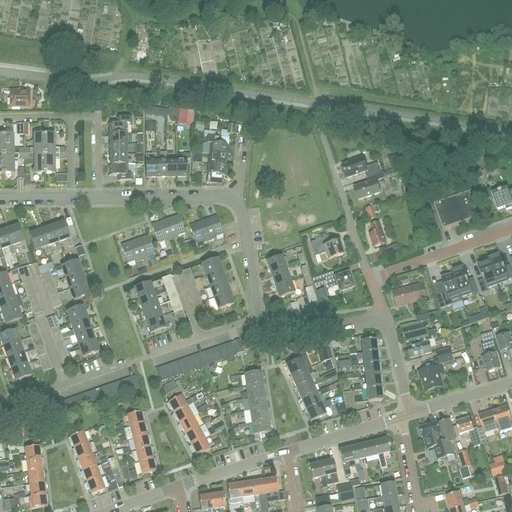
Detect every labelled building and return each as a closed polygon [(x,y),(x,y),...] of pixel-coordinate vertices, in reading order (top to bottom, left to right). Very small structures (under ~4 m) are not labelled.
[(385,57),(385,43),(372,44),(373,58),(385,57)] [(477,72),(488,72),(489,56),(478,56),(477,72)] [(30,92),(10,92),(10,108),(30,108),(30,92)] [(145,107),(145,114),(158,116),(159,109),(145,107)] [(169,108),(167,116),(178,118),(179,110),(169,108)] [(179,119),(193,121),(194,112),(180,110),(179,119)] [(110,134),(128,134),(127,125),(132,124),(132,118),(117,118),(117,124),(110,124),(110,134)] [(147,121),(146,130),(155,130),(156,122),(147,121)] [(227,123),(226,132),(235,133),(236,124),(227,123)] [(44,155),(65,155),(65,149),(55,149),(54,135),(48,135),(48,127),(44,127),(44,135),(44,155)] [(128,145),(128,134),(110,134),(110,145),(128,145)] [(34,149),(24,149),(24,155),(44,155),(44,135),(34,135),(34,149)] [(14,136),(3,136),(3,156),(24,155),(24,149),(14,149),(14,136)] [(202,154),(209,155),(227,156),(229,138),(220,137),(220,139),(206,138),(205,144),(203,144),(202,154)] [(128,145),(110,145),(110,155),(128,155),(128,145)] [(146,155),(146,178),(156,178),(156,155),(156,151),(156,149),(152,149),(152,155),(146,155)] [(156,178),(166,178),(166,160),(166,153),(160,153),(160,151),(156,151),(156,155),(156,178)] [(193,153),(192,163),(201,164),(202,154),(193,153)] [(176,177),(188,177),(187,160),(190,160),(190,154),(176,155),(176,159),(176,177)] [(24,155),(3,156),(4,175),(14,175),(14,160),(24,160),(24,155)] [(45,174),(44,155),(24,155),(24,160),(34,160),(34,174),(45,174)] [(65,155),(44,155),(45,174),(55,174),(55,159),(65,159),(65,155)] [(128,164),(128,155),(110,155),(110,165),(128,164)] [(209,155),(208,165),(226,167),(227,156),(209,155)] [(474,157),(469,159),(474,174),(482,172),(476,156),(474,157)] [(351,163),(342,166),(347,179),(365,172),(367,178),(380,174),(377,163),(366,167),(362,157),(350,162),(351,163)] [(176,177),(176,159),(166,160),(166,178),(176,177)] [(128,164),(110,165),(110,175),(118,175),(118,181),(133,181),(133,175),(135,175),(134,164),(128,164)] [(226,167),(208,165),(207,175),(225,177),(226,167)] [(369,184),(355,188),(359,200),(380,193),(376,181),(385,178),(384,173),(380,174),(367,178),(369,184)] [(507,188),(492,194),(498,212),(499,211),(505,208),(507,212),(508,212),(508,211),(511,209),(511,191),(509,193),(507,188)] [(434,204),(443,230),(479,218),(470,192),(434,204)] [(378,205),(366,209),(370,221),(376,218),(375,214),(380,212),(378,205)] [(165,221),(171,240),(177,238),(177,236),(184,234),(178,216),(171,219),(171,220),(165,222),(165,221)] [(203,221),(203,222),(209,241),(216,239),(215,237),(222,235),(216,217),(209,219),(209,220),(203,222),(203,221)] [(171,240),(165,221),(164,221),(165,222),(159,224),(158,223),(151,226),(157,243),(164,241),(165,242),(171,240)] [(209,241),(203,222),(202,222),(203,223),(197,225),(197,224),(189,226),(196,244),(202,242),(203,243),(209,241)] [(63,223),(52,227),(58,243),(59,242),(65,240),(68,248),(73,247),(69,238),(63,223)] [(378,223),(372,225),(374,233),(370,234),(375,248),(386,244),(378,223)] [(17,226),(6,230),(12,246),(19,243),(22,252),(27,250),(24,242),(23,242),(17,226)] [(52,227),(41,230),(47,247),(47,246),(54,244),(57,252),(61,251),(59,242),(58,243),(52,227)] [(0,232),(0,249),(0,250),(1,250),(8,247),(11,256),(15,254),(12,246),(6,230),(0,232)] [(41,230),(29,235),(34,251),(43,248),(46,256),(50,255),(47,246),(47,247),(41,230)] [(134,241),(141,260),(147,258),(147,256),(154,254),(147,236),(140,239),(140,240),(134,242),(134,241)] [(325,238),(329,237),(311,243),(315,256),(325,253),(328,260),(344,255),(340,241),(328,246),(325,238)] [(141,260),(134,241),(134,242),(128,244),(128,243),(120,246),(127,263),(134,261),(134,262),(141,260)] [(398,244),(385,249),(388,255),(400,251),(398,244)] [(81,247),(75,249),(79,258),(84,256),(81,247)] [(30,255),(24,257),(28,268),(35,265),(30,255)] [(488,259),(489,263),(497,285),(511,279),(511,272),(510,266),(504,268),(499,255),(488,259)] [(271,274),(286,269),(281,257),(267,262),(271,274)] [(205,277),(222,271),(218,259),(201,265),(205,277)] [(61,267),(65,279),(81,273),(77,261),(61,267)] [(487,288),(497,285),(489,263),(479,267),(483,279),(483,280),(478,282),(482,295),(489,293),(487,288)] [(451,272),(453,276),(460,297),(471,294),(473,298),(479,296),(473,279),(467,281),(463,268),(451,272)] [(290,281),(286,269),(271,274),(275,286),(290,281)] [(49,271),(40,274),(44,286),(53,283),(49,271)] [(222,271),(205,277),(209,288),(226,282),(222,271)] [(337,271),(312,279),(315,288),(325,284),(327,290),(337,286),(339,293),(355,288),(349,272),(339,276),(337,271)] [(69,290),(85,285),(81,273),(65,279),(69,290)] [(0,288),(10,285),(5,274),(0,275),(0,288)] [(450,301),(460,297),(453,276),(442,280),(447,292),(446,292),(447,293),(441,295),(446,308),(452,306),(450,301)] [(408,284),(406,278),(399,280),(401,286),(408,284)] [(294,293),(290,281),(275,286),(279,298),(294,293)] [(229,294),(226,282),(209,288),(213,299),(229,294)] [(138,300),(154,294),(150,283),(134,289),(138,300)] [(10,285),(0,288),(0,301),(13,297),(10,285)] [(73,302),(89,296),(85,285),(69,290),(73,302)] [(394,292),(397,306),(426,298),(422,285),(394,292)] [(312,290),(305,291),(308,306),(315,305),(312,290)] [(158,306),(154,294),(138,300),(142,311),(158,306)] [(229,294),(213,299),(217,311),(233,305),(229,294)] [(13,297),(0,301),(0,309),(1,314),(17,308),(13,297)] [(40,305),(38,301),(26,305),(28,309),(31,308),(40,305)] [(158,306),(142,311),(146,323),(162,317),(158,306)] [(70,324),(87,318),(82,307),(66,312),(69,319),(66,320),(68,325),(70,324)] [(22,320),(17,308),(1,314),(6,325),(22,320)] [(485,308),(479,310),(483,321),(489,319),(485,308)] [(440,312),(416,317),(418,324),(441,318),(440,312)] [(446,316),(442,317),(447,333),(451,331),(446,316)] [(166,329),(162,317),(146,323),(150,334),(166,329)] [(90,330),(87,318),(70,324),(74,335),(90,330)] [(425,324),(403,330),(406,342),(419,339),(420,343),(436,339),(434,330),(427,332),(425,324)] [(0,340),(3,348),(19,342),(15,330),(0,335),(0,340)] [(90,330),(74,335),(78,346),(94,341),(90,330)] [(511,341),(509,333),(496,338),(501,352),(507,350),(511,365),(511,341)] [(434,340),(436,347),(446,344),(444,337),(436,339),(434,340)] [(361,341),(362,353),(377,352),(376,346),(378,345),(378,339),(370,340),(370,339),(368,340),(369,340),(361,341)] [(237,354),(244,352),(239,340),(233,343),(237,354)] [(481,345),(485,357),(483,357),(485,365),(486,365),(488,372),(500,368),(495,354),(498,353),(494,340),(481,345)] [(98,352),(94,341),(78,346),(82,358),(98,352)] [(23,353),(19,342),(3,348),(7,359),(23,353)] [(429,342),(408,347),(410,358),(431,353),(429,342)] [(235,355),(231,343),(225,346),(229,358),(235,355)] [(225,346),(218,348),(222,360),(229,358),(225,346)] [(218,348),(211,351),(215,363),(222,360),(218,348)] [(438,358),(451,354),(449,349),(436,353),(438,358)] [(329,350),(317,353),(320,364),(332,359),(329,350)] [(211,351),(204,353),(208,365),(215,363),(211,351)] [(362,353),(364,365),(378,364),(378,358),(380,357),(379,351),(377,352),(362,353)] [(27,365),(23,353),(7,359),(11,370),(27,365)] [(204,353),(197,355),(201,367),(208,365),(204,353)] [(451,354),(438,358),(433,360),(435,367),(418,372),(419,376),(420,376),(425,392),(444,387),(440,374),(444,373),(442,365),(453,362),(451,354)] [(197,355),(190,358),(194,370),(201,367),(197,355)] [(286,365),(291,377),(307,370),(304,365),(308,363),(305,357),(302,359),(301,359),(286,365)] [(190,358),(183,360),(188,372),(194,370),(190,358)] [(183,360),(177,362),(181,375),(188,372),(183,360)] [(453,371),(464,367),(462,360),(451,364),(453,371)] [(177,362),(170,365),(174,377),(181,375),(177,362)] [(329,362),(324,364),(327,371),(332,369),(329,362)] [(364,365),(365,377),(380,376),(379,370),(381,370),(380,363),(378,364),(364,365)] [(31,376),(27,365),(11,370),(15,382),(31,376)] [(170,365),(163,367),(167,379),(174,377),(170,365)] [(156,370),(160,382),(167,379),(163,367),(156,370)] [(291,377),(296,388),(311,381),(309,375),(313,374),(310,369),(307,370),(291,377)] [(246,387),(263,384),(261,372),(244,374),(246,387)] [(365,377),(366,390),(381,388),(380,382),(382,382),(382,376),(380,376),(365,377)] [(136,377),(129,379),(133,391),(140,388),(136,377)] [(129,379),(122,382),(126,393),(133,391),(129,379)] [(311,381),(296,388),(300,399),(316,392),(311,381)] [(122,382),(115,384),(119,396),(126,393),(122,382)] [(174,383),(163,389),(169,399),(180,393),(174,383)] [(115,384),(109,386),(113,398),(119,396),(115,384)] [(263,384),(246,387),(247,399),(264,396),(263,384)] [(109,386),(102,389),(106,400),(113,398),(109,386)] [(208,389),(211,395),(220,392),(217,386),(208,389)] [(316,392),(300,399),(306,411),(322,404),(319,397),(330,392),(328,387),(316,392)] [(383,388),(381,388),(366,390),(368,402),(382,400),(382,394),(384,394),(383,388)] [(102,389),(95,391),(99,403),(106,400),(102,389)] [(95,391),(88,393),(92,405),(99,403),(95,391)] [(88,393),(81,396),(85,407),(92,405),(88,393)] [(81,396),(74,398),(78,410),(85,407),(81,396)] [(171,409),(174,414),(187,407),(198,401),(195,396),(184,402),(181,396),(166,404),(170,410),(171,409)] [(266,408),(264,396),(247,399),(249,411),(266,408)] [(74,398),(68,400),(72,412),(78,410),(74,398)] [(60,403),(64,415),(72,412),(68,400),(60,403)] [(322,404),(306,411),(311,422),(326,415),(324,409),(330,406),(328,402),(322,404)] [(344,405),(338,407),(341,417),(347,415),(344,405)] [(179,425),(192,418),(187,407),(174,414),(172,415),(175,420),(177,419),(179,425)] [(511,420),(508,407),(493,411),(499,430),(500,434),(511,430),(511,423),(511,422),(511,420)] [(268,421),(266,408),(249,411),(251,423),(268,421)] [(499,430),(493,411),(478,416),(484,435),(497,431),(499,430)] [(144,425),(142,419),(144,419),(143,413),(127,416),(130,428),(144,425)] [(13,419),(16,426),(28,422),(25,414),(13,419)] [(185,435),(198,428),(192,418),(179,425),(178,425),(181,430),(182,429),(185,435)] [(457,423),(456,423),(460,435),(468,432),(473,448),(482,445),(477,429),(474,430),(470,419),(462,421),(461,420),(457,421),(457,423)] [(454,435),(450,420),(438,423),(437,423),(420,428),(421,430),(419,431),(420,438),(423,437),(427,450),(434,448),(438,459),(454,454),(451,443),(455,441),(453,435),(454,435)] [(270,433),(268,421),(251,423),(253,436),(270,433)] [(28,424),(10,427),(11,434),(19,432),(20,436),(30,435),(28,424)] [(112,424),(106,426),(109,433),(115,430),(112,424)] [(144,425),(130,428),(132,440),(146,437),(145,431),(147,430),(146,424),(144,425)] [(204,439),(198,428),(185,435),(184,436),(187,441),(188,441),(191,446),(204,439)] [(72,444),(74,449),(87,444),(83,433),(67,438),(70,444),(72,444)] [(149,436),(146,437),(132,440),(135,452),(149,448),(148,443),(150,442),(149,436)] [(204,439),(191,446),(190,447),(193,452),(194,452),(197,457),(204,454),(209,451),(210,450),(204,439)] [(390,453),(386,439),(374,442),(377,456),(380,469),(386,468),(383,454),(390,453)] [(377,456),(374,442),(363,445),(366,459),(377,456)] [(76,455),(78,461),(92,455),(87,444),(74,449),(72,450),(74,456),(76,455)] [(363,445),(351,448),(354,461),(366,459),(363,445)] [(41,448),(24,450),(25,456),(13,457),(13,463),(26,461),(26,462),(41,460),(40,454),(42,454),(41,448)] [(151,448),(149,448),(135,452),(138,464),(152,460),(151,454),(153,454),(151,448)] [(354,461),(351,448),(339,451),(345,476),(351,475),(349,468),(355,467),(355,466),(354,461)] [(466,451),(458,454),(461,463),(463,469),(471,466),(466,451)] [(80,466),(82,472),(96,467),(92,455),(78,461),(76,461),(78,467),(80,466)] [(26,462),(27,473),(42,471),(41,466),(43,466),(42,459),(41,460),(26,462)] [(152,460),(138,464),(141,476),(155,472),(154,466),(156,466),(155,460),(152,460)] [(333,460),(320,463),(326,486),(338,483),(336,474),(333,460)] [(493,478),(508,474),(504,461),(489,465),(493,478)] [(314,462),(309,463),(309,466),(312,480),(319,478),(322,489),(327,488),(326,486),(320,463),(315,464),(314,462)] [(8,463),(0,464),(0,473),(9,472),(8,463)] [(84,478),(86,483),(100,478),(96,467),(82,472),(80,473),(82,478),(84,478)] [(128,472),(127,467),(120,468),(124,481),(137,477),(135,470),(128,472)] [(119,472),(117,468),(111,470),(110,469),(104,472),(106,477),(108,476),(119,472)] [(27,473),(29,486),(44,484),(43,478),(45,478),(44,471),(42,471),(27,473)] [(119,472),(108,476),(110,482),(108,483),(110,488),(107,489),(109,492),(118,489),(123,487),(122,483),(119,472)] [(505,477),(496,479),(501,496),(510,494),(505,477)] [(100,478),(86,483),(85,484),(87,490),(88,489),(91,495),(104,490),(100,479),(100,478)] [(264,480),(266,494),(273,493),(274,506),(280,505),(276,478),(264,480)] [(266,494),(264,480),(252,482),(254,496),(266,494)] [(254,496),(252,482),(240,484),(242,498),(254,496)] [(29,486),(30,498),(45,496),(44,490),(46,490),(46,483),(44,484),(29,486)] [(382,498),(396,496),(394,483),(381,486),(382,498)] [(242,498),(240,484),(227,486),(229,500),(242,498)] [(343,487),(347,503),(354,501),(350,485),(343,487)] [(347,503),(343,487),(337,488),(340,504),(347,503)] [(355,490),(357,502),(358,502),(365,501),(363,488),(355,490)] [(211,495),(213,509),(225,507),(223,493),(211,495)] [(450,511),(464,507),(460,493),(446,497),(450,511)] [(480,508),(494,504),(491,494),(477,498),(480,508)] [(213,509),(211,495),(199,497),(201,511),(213,509)] [(28,498),(29,510),(47,508),(46,502),(48,502),(47,496),(45,496),(30,498),(28,498)] [(398,507),(396,496),(382,498),(375,499),(376,504),(383,503),(384,509),(384,510),(398,507)] [(328,497),(315,499),(317,507),(330,505),(328,497)] [(3,501),(4,511),(5,511),(11,511),(15,506),(14,500),(3,501)]
